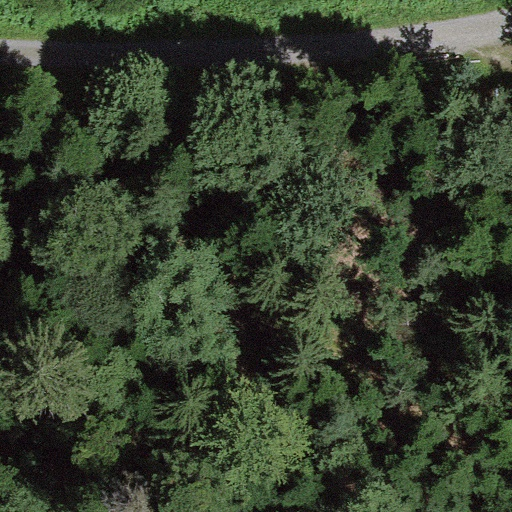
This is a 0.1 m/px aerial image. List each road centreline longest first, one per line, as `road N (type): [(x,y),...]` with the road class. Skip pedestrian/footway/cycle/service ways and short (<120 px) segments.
road 1 (track): [(356,44),(0,48)]
road 2 (track): [(511,27),(356,44)]
